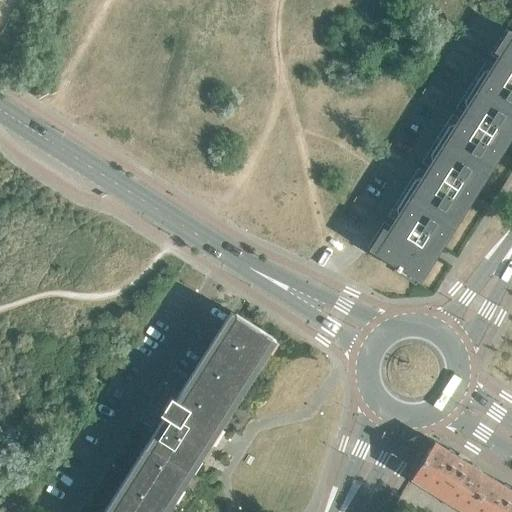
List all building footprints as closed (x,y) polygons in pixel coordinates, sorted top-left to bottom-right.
[(511,109),(511,33),(478,88),(511,109)] [(488,169),(495,158),(493,157),(511,126),(511,109),(478,88),(444,141),(488,169)] [(454,223),(461,212),(458,211),(479,178),(481,180),(488,169),(444,141),(410,195),(454,223)] [(417,275),(436,245),(445,232),(447,234),(454,223),(410,195),(375,251),(396,264),(394,267),(408,276),(410,273),(419,278),(420,276),(417,275)] [(159,511),(210,433),(271,336),(235,313),(179,401),(170,395),(159,412),(169,418),(109,511),(159,511)] [(487,475),(433,441),(410,477),(465,511),(487,475)] [(466,511),(511,511),(511,490),(487,475),(465,511),(466,511)] [(0,511),(1,511),(14,511),(17,508),(0,497),(0,511)]
